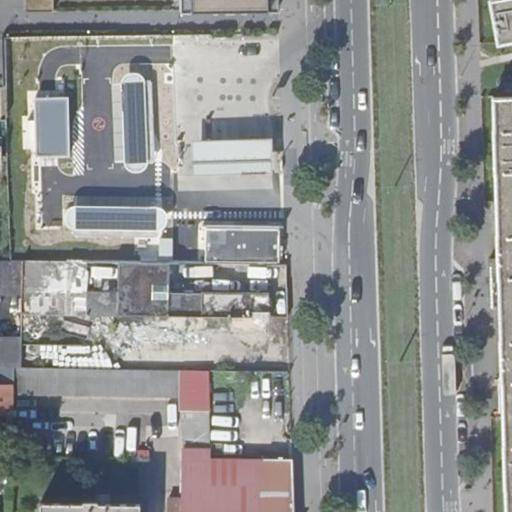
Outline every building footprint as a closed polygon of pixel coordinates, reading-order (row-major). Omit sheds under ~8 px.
[(24,0),(25,12),(53,12),(52,0),(24,0)] [(511,0),(498,0),(490,2),(498,44),(511,41),(511,0)] [(129,33),(8,35),(8,72),(62,71),(61,58),(85,57),(85,76),(112,76),(112,63),(129,63),(129,33)] [(500,98),(492,98),(494,130),(493,132),(494,173),(495,174),(497,235),(496,236),(497,277),(499,278),(500,382),(502,383),(503,417),(504,446),(502,446),(504,488),(505,489),(505,511),(511,511),(511,80),(499,81),(500,98)] [(33,121),(31,258),(114,260),(116,94),(34,93),(33,112),(14,112),(14,120),(33,121)] [(270,111),(214,113),(216,193),(272,192),(270,111)] [(279,263),(279,229),(205,228),(205,262),(279,263)] [(0,290),(23,291),(23,261),(11,261),(10,261),(0,260),(0,290)] [(267,292),(179,291),(169,291),(169,263),(87,262),(86,276),(117,276),(118,293),(87,292),(86,315),(267,318),(267,292)] [(169,291),(179,291),(179,263),(169,263),(169,291)] [(52,314),(22,314),(22,337),(21,367),(51,368),(52,314)] [(282,318),(270,318),(271,333),(282,334),(282,318)] [(21,367),(22,337),(0,337),(0,367),(14,367),(21,367)] [(211,369),(51,368),(21,367),(14,367),(14,386),(13,394),(184,395),(183,448),(210,449),(211,369)] [(0,385),(0,412),(13,412),(13,394),(14,386),(0,385)] [(293,511),(294,459),(210,458),(210,449),(183,448),(182,502),(168,502),(167,511),(293,511)] [(82,504),(40,503),(40,511),(138,511),(139,505),(96,505),(96,498),(82,498),(82,504)]
